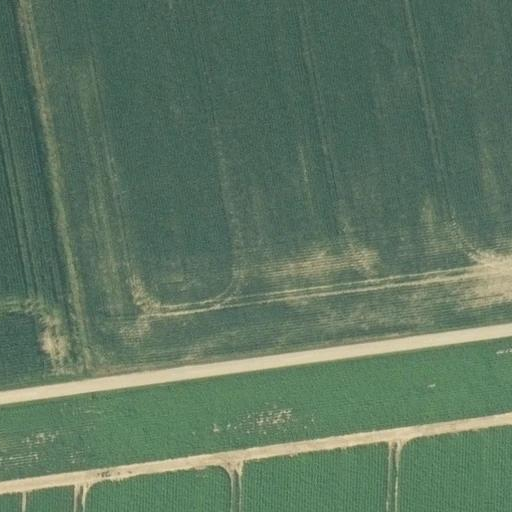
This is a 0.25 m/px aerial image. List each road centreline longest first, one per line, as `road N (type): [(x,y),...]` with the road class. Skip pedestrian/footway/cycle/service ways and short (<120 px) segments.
road 1 (unclassified): [(0,396),(511,324)]
road 2 (track): [(88,384),(20,0)]
